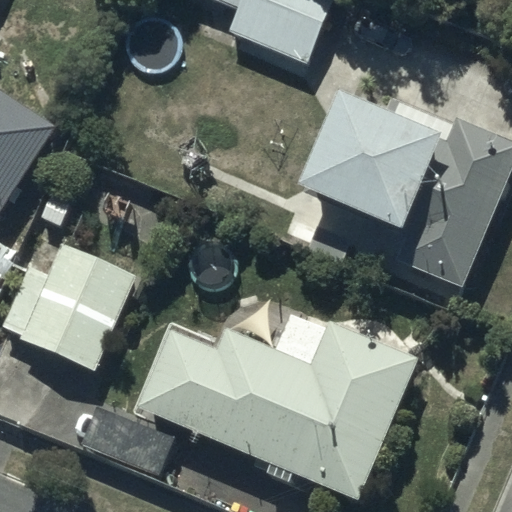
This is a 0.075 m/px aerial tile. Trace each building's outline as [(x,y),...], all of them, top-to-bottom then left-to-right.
[(193,0),(246,24),(238,41),(313,76),(348,0),(193,0)] [(471,305),(511,205),(511,152),(464,133),(461,139),(356,96),(308,212),(413,255),(404,277),(471,305)] [(0,238),(64,141),(0,98),(0,238)] [(290,222),(279,247),(346,277),(357,252),(290,222)] [(142,288),(68,256),(53,290),(31,280),(6,337),(28,346),(26,351),(99,384),(142,288)] [(178,344),(145,423),(355,511),(369,511),(427,375),(295,320),(277,363),(232,345),(224,364),(178,344)] [(103,414),(86,453),(165,486),(181,448),(103,414)]
